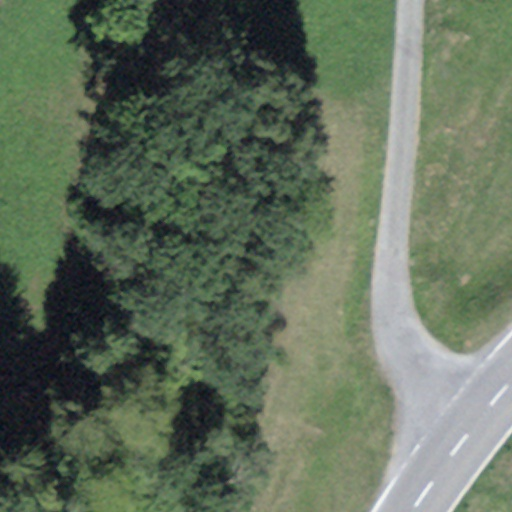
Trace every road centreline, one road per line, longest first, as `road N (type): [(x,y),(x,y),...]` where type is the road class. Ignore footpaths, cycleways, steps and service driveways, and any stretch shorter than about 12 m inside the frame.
road 1 (track): [(465,440),(396,319),(394,249),(417,0)]
road 2 (tertiary): [(511,389),(465,440),(421,511)]
